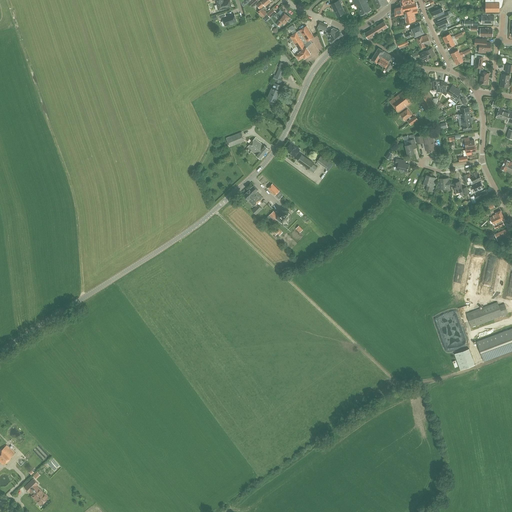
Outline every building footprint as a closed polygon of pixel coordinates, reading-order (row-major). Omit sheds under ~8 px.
[(223,2),(222,0),(213,0),(216,0),(219,10),(231,7),(230,0),(223,2)] [(268,13),(263,8),(272,1),(271,0),(261,0),(261,1),(256,5),(260,9),(257,12),(263,18),(268,13)] [(333,6),(332,7),(337,17),(345,13),(340,3),(342,3),(340,0),(335,0),(337,1),(332,3),(333,6)] [(371,10),(367,1),(368,0),(367,0),(352,0),(355,6),(356,6),(361,15),(371,10)] [(372,0),(377,9),(388,4),(385,0),(372,0)] [(485,0),(486,11),(499,11),(499,8),(501,7),(501,6),(502,0),(485,0)] [(407,8),(408,8),(408,5),(395,8),(395,15),(404,14),(403,11),(407,10),(407,8)] [(445,13),(442,7),(432,12),(434,18),(440,15),(441,18),(449,14),(453,12),(452,13),(450,10),(448,12),(445,13)] [(268,13),(263,18),(264,20),(269,15),(270,17),(276,12),(273,8),(268,13)] [(406,23),(415,21),(414,14),(418,13),(417,9),(404,12),(406,23)] [(226,16),(225,13),(218,15),(220,19),(223,18),(225,26),(237,22),(234,14),(226,16)] [(290,22),(292,19),(290,18),(290,17),(285,13),(279,20),(280,20),(276,24),(280,27),(283,22),(285,24),(288,21),(290,22)] [(447,18),(450,17),(449,14),(441,18),(442,20),(437,23),(439,28),(446,25),(448,24),(449,24),(447,18)] [(494,23),(494,15),(482,15),(482,23),(494,23)] [(376,34),(381,31),(388,27),(384,21),(376,26),(373,28),(376,34)] [(415,37),(424,33),(420,24),(411,28),(413,31),(406,34),(407,38),(414,35),(415,37)] [(397,27),(394,28),(395,34),(406,31),(404,25),(397,27)] [(293,41),(290,43),(294,49),(292,50),(299,60),(304,57),(305,58),(311,54),(307,48),(312,42),(310,40),(314,37),(307,26),(297,32),(295,29),(291,32),(293,34),(290,36),(293,41)] [(343,37),(343,35),(340,31),(333,27),(325,34),(329,39),(330,42),(330,43),(331,45),(333,44),(343,37)] [(372,37),(376,34),(373,28),(365,33),(368,39),(372,36),(372,37)] [(453,36),(451,37),(450,33),(443,37),(446,42),(452,39),(455,37),(463,34),(462,32),(454,36),(453,36)] [(431,44),(427,35),(422,37),(421,36),(417,38),(421,49),(426,47),(426,46),(431,44)] [(490,51),(491,50),(492,47),(490,46),(491,43),(486,42),(487,39),(475,38),(475,45),(479,45),(479,52),(483,52),(483,50),(490,51)] [(448,48),(455,44),(452,39),(446,42),(448,48)] [(454,59),(471,50),(474,48),(473,46),(469,48),(470,48),(463,52),(462,51),(459,53),(458,50),(451,53),(454,59)] [(389,62),(393,56),(379,48),(371,60),(377,63),(378,62),(386,67),(384,70),(389,72),(391,71),(395,66),(389,62)] [(429,58),(435,55),(432,48),(420,54),(423,59),(428,57),(429,58)] [(464,55),(472,52),(471,50),(454,59),(457,64),(463,61),(462,57),(465,56),(464,55)] [(485,57),(485,55),(475,53),(474,57),(476,58),(475,68),(482,69),(483,57),(485,57)] [(281,78),(284,70),(286,64),(281,62),(278,68),(279,68),(276,76),(274,75),(273,79),(276,80),(275,83),(273,88),(272,88),(271,91),(270,90),(269,93),(270,94),(268,98),(268,100),(267,101),(267,102),(268,102),(268,103),(271,104),(272,104),(273,104),(273,103),(275,101),(280,91),(279,91),(281,85),(278,84),(280,81),(281,82),(283,79),(281,78)] [(488,84),(489,73),(481,72),(480,83),(488,84)] [(508,87),(510,75),(502,74),(502,77),(501,77),(501,81),(501,86),(508,87)] [(431,81),(427,82),(428,86),(428,90),(432,90),(436,89),(436,92),(437,92),(441,92),(442,92),(444,82),(441,81),(441,82),(441,83),(440,83),(438,82),(436,82),(436,81),(436,80),(430,81),(431,81)] [(448,93),(451,95),(457,88),(452,85),(451,87),(449,86),(447,85),(447,83),(444,82),(442,92),(446,95),(448,93)] [(425,110),(435,104),(426,88),(416,93),(425,110)] [(461,101),(465,99),(464,96),(463,97),(461,95),(460,93),(461,91),(457,88),(451,95),(449,98),(453,101),(456,103),(460,98),(461,101)] [(398,112),(414,100),(406,89),(390,101),(398,112)] [(461,113),(470,112),(469,107),(467,107),(466,105),(465,103),(467,101),(465,99),(461,101),(463,104),(462,104),(456,105),(457,110),(460,109),(461,113)] [(511,111),(498,107),(499,103),(494,101),(492,106),(498,108),(498,107),(499,107),(496,117),(508,121),(507,123),(511,124),(511,111)] [(411,118),(410,117),(412,115),(407,109),(400,114),(405,121),(409,117),(410,119),(407,120),(411,126),(418,120),(415,115),(411,118)] [(459,122),(469,121),(468,118),(471,117),(470,112),(461,113),(457,114),(458,118),(459,122)] [(469,121),(459,122),(460,126),(463,126),(464,130),(472,129),(472,124),(469,124),(469,121)] [(230,147),(245,141),(242,132),(226,138),(230,147)] [(423,135),(416,137),(417,143),(425,142),(427,152),(436,150),(434,140),(432,134),(424,136),(423,135)] [(264,145),(255,138),(248,147),(252,150),(251,150),(261,158),(269,148),(264,145)] [(466,147),(475,145),(474,140),(465,141),(464,138),(461,139),(462,144),(465,143),(466,147)] [(408,155),(414,153),(413,146),(416,145),(414,139),(408,140),(409,144),(405,145),(408,155)] [(295,156),(300,149),(291,143),(286,150),(295,156)] [(475,145),(466,147),(466,150),(463,151),(464,156),(467,155),(467,152),(476,151),(475,145)] [(314,172),(317,167),(313,164),(314,163),(302,154),(297,160),(309,169),(314,172)] [(329,158),(325,155),(324,157),(321,155),(317,161),(327,168),(331,162),(327,160),(329,158)] [(402,160),(396,158),(395,163),(398,164),(397,170),(407,172),(409,164),(401,163),(402,160)] [(511,173),(511,162),(511,161),(505,158),(501,169),(506,171),(506,170),(511,173)] [(466,175),(463,176),(466,182),(469,181),(470,180),(472,179),(474,184),(477,183),(477,181),(480,180),(482,179),(479,173),(478,174),(477,171),(471,173),(473,176),(471,177),(469,178),(468,178),(466,175)] [(431,191),(434,182),(432,182),(432,181),(433,177),(427,175),(424,184),(428,185),(429,188),(428,190),(431,191)] [(441,178),(441,181),(438,181),(438,189),(445,188),(445,191),(450,190),(450,181),(447,181),(447,178),(441,178)] [(483,187),(480,180),(477,181),(477,183),(474,184),(473,185),(474,189),(472,190),(473,192),(476,191),(478,189),(479,191),(483,189),(483,187)] [(462,188),(460,181),(453,183),(456,193),(460,191),(462,195),(469,193),(467,187),(462,188)] [(275,195),(280,191),(272,184),(268,188),(275,195)] [(254,206),(263,198),(257,191),(258,190),(254,186),(243,195),(248,200),(254,206)] [(481,192),(474,195),(476,198),(477,198),(478,200),(484,197),(483,195),(481,192)] [(256,214),(262,209),(258,204),(252,210),(256,214)] [(275,221),(280,217),(274,210),(269,215),(275,221)] [(504,225),(503,221),(505,220),(501,210),(496,213),(496,214),(490,217),(494,226),(497,224),(498,228),(504,225)] [(287,226),(287,224),(287,221),(290,219),(290,215),(287,212),(286,212),(284,212),(281,215),(281,218),(283,221),(283,226),(287,226)] [(511,235),(509,230),(506,231),(505,230),(500,233),(500,232),(495,234),(498,240),(508,236),(508,237),(511,236),(510,235),(511,235)] [(499,306),(498,302),(467,314),(471,327),(508,313),(505,304),(499,306)] [(511,320),(511,316),(473,330),(484,361),(511,350),(511,320)] [(467,345),(453,352),(461,367),(475,360),(467,345)] [(0,461),(3,465),(15,453),(6,445),(0,451),(0,461)] [(25,487),(29,492),(30,491),(33,494),(31,495),(40,505),(48,497),(47,496),(48,496),(45,493),(45,494),(39,488),(37,490),(34,487),(38,483),(33,479),(25,487)]
